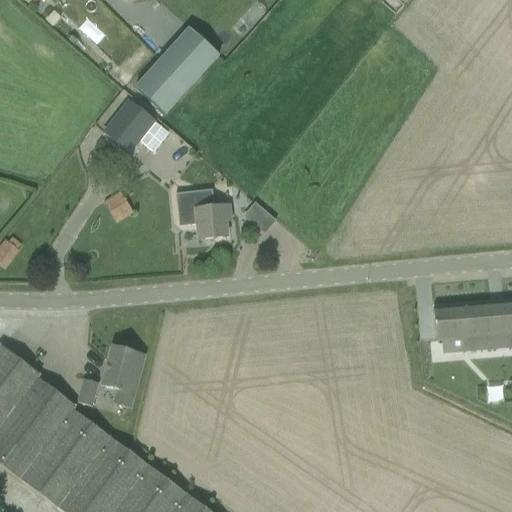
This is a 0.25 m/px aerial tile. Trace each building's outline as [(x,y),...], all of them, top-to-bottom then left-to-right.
[(165,118),(219,59),(188,31),(134,90),(165,118)] [(99,134),(125,157),(153,125),(127,102),(99,134)] [(196,228),(198,242),(226,239),(224,225),(230,224),(228,208),(213,210),(211,193),(175,196),(178,223),(185,229),(196,228)] [(109,215),(125,206),(120,196),(103,204),(109,215)] [(243,218),(266,235),(276,220),(253,204),(243,218)] [(0,268),(4,271),(17,254),(15,253),(20,246),(12,239),(6,246),(4,244),(0,248),(0,268)] [(511,303),(432,311),(435,343),(460,341),(461,354),(511,349),(511,303)] [(205,511),(73,413),(75,409),(37,381),(39,378),(0,348),(0,467),(60,511),(205,511)] [(129,412),(135,390),(141,371),(133,369),(137,357),(111,349),(101,388),(116,392),(112,407),(129,412)] [(91,409),(97,386),(84,382),(77,405),(91,409)] [(471,395),(451,417),(481,444),(501,421),(471,395)]
